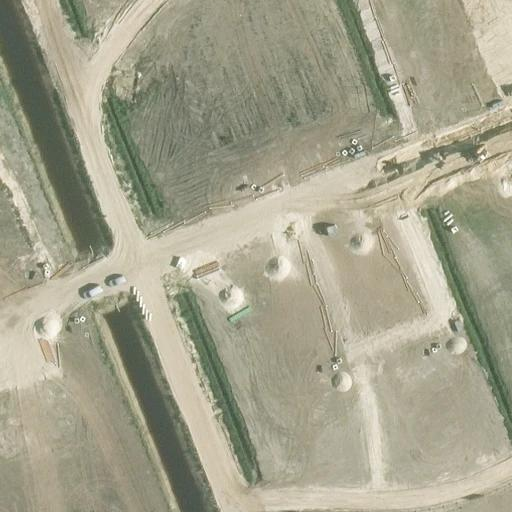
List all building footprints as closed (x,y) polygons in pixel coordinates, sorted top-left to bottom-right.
[(462,0),(427,0),(420,3),(428,22),(465,7),(462,0)] [(384,4),(377,7),(381,18),(389,15),(384,4)] [(465,7),(428,22),(435,41),(472,26),(465,7)] [(391,23),(384,26),(388,37),(396,34),(391,23)] [(472,26),(435,41),(443,60),(480,45),(472,26)] [(396,34),(388,37),(393,49),(400,46),(396,34)] [(480,45),(443,60),(450,79),(487,64),(480,45)] [(406,61),(399,64),(403,75),(411,72),(406,61)] [(487,64),(450,79),(457,98),(495,83),(487,64)] [(411,72),(403,75),(408,87),(415,84),(411,72)] [(457,98),(452,100),(460,121),(503,105),(495,83),(457,98)] [(421,99),(414,102),(418,113),(426,110),(421,99)] [(426,110),(418,113),(422,125),(430,122),(426,110)] [(266,143),(237,155),(253,196),(272,188),(264,168),(275,164),(266,143)] [(237,155),(207,166),(216,187),(226,183),(234,203),(253,196),(237,155)] [(180,162),(142,177),(151,198),(157,196),(170,228),(201,216),(192,194),(186,196),(182,186),(189,184),(180,162)] [(378,198),(333,215),(340,233),(385,215),(378,198)] [(385,215),(340,233),(347,250),(364,243),(392,232),(385,215)] [(392,232),(364,243),(372,266),(400,255),(392,232)] [(276,238),(245,250),(258,283),(251,285),(260,307),(297,292),(289,270),(283,272),(279,262),(285,260),(276,238)] [(347,250),(336,254),(345,276),(372,266),(364,243),(347,250)] [(400,255),(372,266),(381,288),(409,277),(400,255)] [(210,264),(178,276),(187,297),(193,295),(197,307),(191,309),(199,330),(237,315),(229,294),(222,297),(210,264)] [(372,266),(345,276),(353,299),(381,288),(372,266)] [(409,277),(381,288),(390,310),(406,304),(418,299),(409,277)] [(381,288),(353,299),(362,321),(374,316),(390,310),(381,288)] [(418,299),(406,304),(409,313),(411,312),(421,308),(418,299)] [(406,304),(390,310),(394,319),(401,317),(401,316),(409,313),(406,304)] [(421,308),(411,312),(414,321),(425,317),(421,308)] [(390,310),(374,316),(378,325),(386,322),(394,319),(390,310)] [(409,313),(401,316),(401,317),(404,325),(414,321),(411,312),(409,313)] [(374,316),(362,321),(365,330),(376,326),(378,325),(374,316)] [(378,325),(376,326),(379,335),(390,331),(386,322),(378,325)] [(376,326),(365,330),(369,339),(379,335),(376,326)] [(43,377),(22,385),(36,422),(38,427),(59,419),(43,377)] [(22,385),(3,392),(17,430),(36,422),(22,385)] [(3,392),(0,393),(0,436),(17,430),(3,392)] [(60,450),(48,454),(51,462),(63,457),(60,450)] [(41,457),(29,462),(32,469),(44,465),(41,457)] [(29,462),(18,466),(21,473),(32,469),(29,462)]
